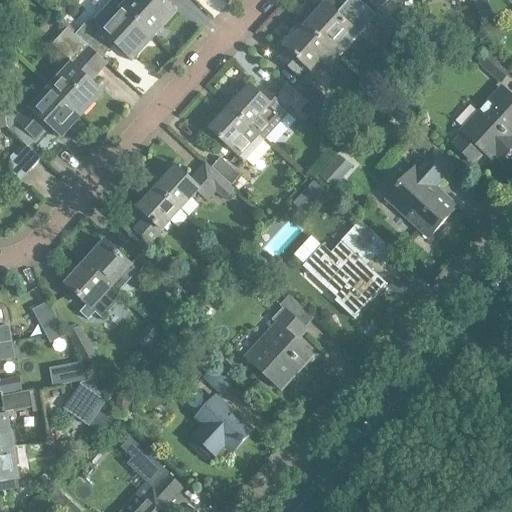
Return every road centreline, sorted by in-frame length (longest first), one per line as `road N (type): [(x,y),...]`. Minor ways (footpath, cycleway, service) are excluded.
road 1 (residential): [(511,221),(247,511)]
road 2 (residential): [(0,253),(28,246),(263,0)]
road 3 (secondary): [(295,511),(511,274)]
